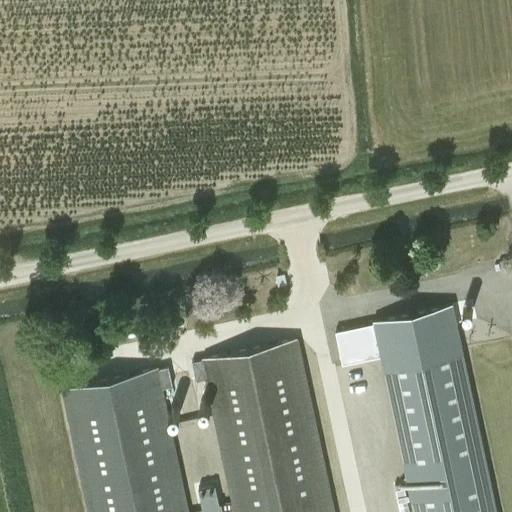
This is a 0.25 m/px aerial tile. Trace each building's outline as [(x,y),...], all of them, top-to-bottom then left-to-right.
[(287,284),(284,272),(275,274),(278,286),(287,284)] [(496,511),(452,304),(373,321),(374,322),(336,330),(343,363),(381,355),(414,511),(496,511)] [(333,511),(294,337),(201,357),(202,358),(193,360),(197,379),(209,377),(237,511),(333,511)] [(155,367),(72,384),(62,387),(88,511),(185,511),(159,388),(171,385),(167,365),(155,368),(155,367)] [(221,511),(215,483),(198,487),(203,511),(221,511)]
